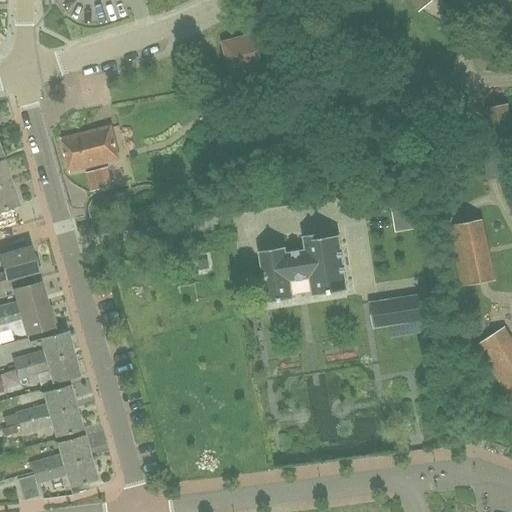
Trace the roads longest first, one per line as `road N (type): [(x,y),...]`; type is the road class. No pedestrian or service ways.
road 1 (residential): [(143,508),(22,74)]
road 2 (residential): [(22,74),(227,0)]
